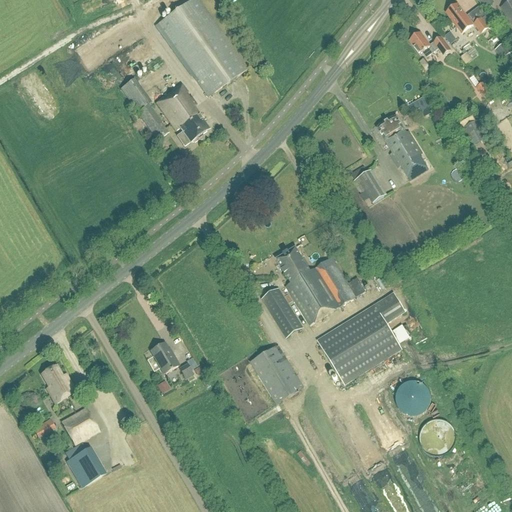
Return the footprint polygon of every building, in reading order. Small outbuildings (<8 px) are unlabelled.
[(247,71),(200,5),(196,0),(194,0),(156,27),(208,99),(247,71)] [(511,3),(502,10),(511,27),(511,26),(511,3)] [(449,13),(447,14),(452,21),(451,22),(457,29),(459,27),(464,34),(473,27),(462,13),(457,7),(452,11),(451,9),(448,12),(449,13)] [(482,35),(488,30),(481,21),(474,26),(482,35)] [(427,61),(438,52),(443,59),(451,53),(441,40),(430,48),(420,35),(410,43),(415,49),(414,50),(419,57),(422,55),(427,61)] [(489,43),(502,61),(511,54),(499,36),(489,43)] [(83,56),(90,68),(95,65),(87,53),(83,56)] [(431,69),(425,60),(419,64),(426,73),(431,69)] [(168,134),(149,108),(152,106),(134,81),(119,91),(137,115),(157,143),(168,134)] [(496,100),(484,83),(476,88),(488,106),(496,100)] [(193,110),(196,107),(181,87),(155,106),(174,134),(179,131),(181,134),(176,137),(184,149),(189,145),(189,146),(192,144),(194,145),(197,142),(197,140),(209,132),(193,110)] [(410,182),(428,171),(420,158),(423,156),(409,133),(406,135),(396,119),(392,120),(380,127),(377,131),(389,150),(389,149),(393,155),(390,157),(398,170),(401,168),(410,182)] [(488,140),(478,122),(462,130),(471,149),(488,140)] [(387,193),(370,171),(358,180),(374,202),(387,193)] [(366,294),(361,285),(357,280),(349,286),(333,260),(310,273),(296,250),(276,262),(291,286),(286,289),(310,328),(366,294)] [(262,302),(286,341),(303,330),(279,291),(262,302)] [(401,352),(386,327),(406,315),(394,295),(317,343),(344,387),(401,352)] [(401,343),(411,337),(404,324),(394,330),(401,343)] [(163,376),(179,367),(172,356),(171,357),(165,345),(150,353),(163,376)] [(276,408),(304,391),(278,348),(249,365),(276,408)] [(185,381),(193,377),(187,366),(179,371),(185,381)] [(55,406),(76,394),(67,378),(64,380),(56,368),(41,377),(48,389),(46,390),(55,406)] [(394,378),(399,385),(412,375),(407,368),(394,378)] [(205,379),(201,382),(205,390),(210,387),(205,379)] [(428,391),(426,389),(424,387),(421,385),(418,384),(415,384),(412,384),(409,384),(407,385),(404,386),(402,388),(400,390),(398,393),(397,395),(396,398),(396,401),(396,404),(397,407),(398,410),(400,412),(402,414),(404,416),(407,418),(410,418),(413,419),(416,419),(419,418),(421,417),(424,415),(426,413),(428,411),(429,408),(430,405),(431,402),(431,399),(430,397),(429,394),(428,391)] [(74,448),(99,433),(85,410),(60,423),(74,448)] [(37,441),(55,430),(49,420),(32,430),(37,441)] [(106,477),(92,444),(67,454),(81,487),(106,477)]
